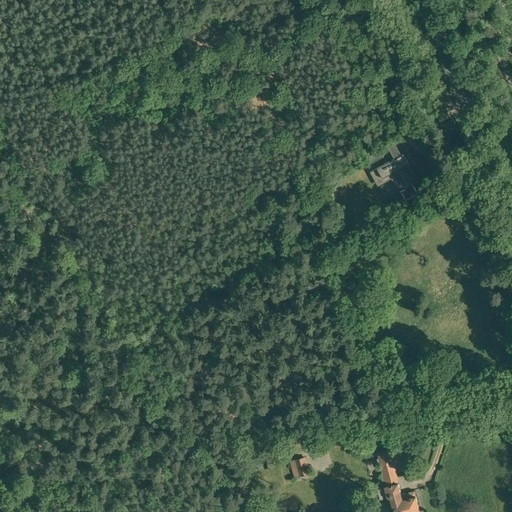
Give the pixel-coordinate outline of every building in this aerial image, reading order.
[(387,144),(395,158),(370,172),(375,182),(394,171),(402,185),(401,185),(403,189),(401,191),(406,200),(405,200),(406,201),(418,194),(411,181),(415,178),(407,164),(409,163),(403,153),(401,154),(394,140),(387,144)] [(367,157),(370,164),(384,156),(380,149),(367,157)] [(481,415),(482,422),(492,420),(491,413),(481,415)] [(311,443),(314,453),(328,448),(325,438),(311,443)] [(382,479),(396,476),(394,465),(407,462),(405,454),(402,455),(399,447),(378,452),(381,464),(380,464),(383,475),(381,475),(382,479)] [(267,457),(269,467),(280,465),(278,456),(267,457)] [(289,460),(294,477),(310,472),(306,456),(289,460)] [(248,460),(250,470),(263,467),(261,457),(248,460)] [(417,511),(420,511),(415,495),(414,492),(401,495),(396,476),(382,479),(383,481),(376,483),(377,489),(380,498),(387,496),(390,497),(394,511),(417,511)]
